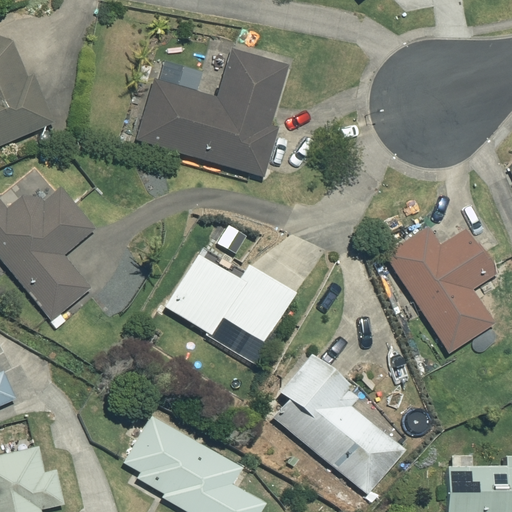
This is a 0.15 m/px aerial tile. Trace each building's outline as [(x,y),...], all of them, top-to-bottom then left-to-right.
[(153,35),(164,39),(169,27),(158,23),(153,35)] [(0,143),(54,120),(32,71),(27,74),(11,39),(0,34),(0,143)] [(137,136),(265,174),(280,125),(270,122),(288,62),(232,47),(218,96),(154,77),(137,136)] [(124,131),(120,142),(130,145),(133,134),(124,131)] [(90,286),(63,253),(95,227),(61,185),(44,199),(41,195),(30,204),(22,194),(7,206),(0,197),(0,254),(51,317),(90,286)] [(495,321),(472,287),(496,273),(473,236),(472,237),(465,227),(440,243),(428,225),(385,253),(449,351),(495,321)] [(197,251),(165,304),(212,332),(222,315),(264,338),(294,289),(247,261),(238,275),(197,251)] [(157,315),(150,325),(157,330),(164,319),(157,315)] [(272,415),(367,493),(405,447),(351,404),(358,395),(347,387),(352,381),(311,351),(280,388),(289,395),(272,415)] [(0,403),(15,397),(3,369),(0,370),(0,403)] [(242,465),(151,414),(123,462),(139,471),(136,477),(163,492),(161,497),(187,511),(259,511),(266,501),(232,483),(242,465)] [(469,424),(456,427),(458,437),(471,434),(469,424)] [(37,446),(0,454),(0,511),(39,511),(39,509),(63,503),(55,469),(43,472),(37,446)] [(511,511),(511,453),(505,454),(505,463),(473,463),(472,454),(452,454),(452,464),(448,464),(447,511),(511,511)]
